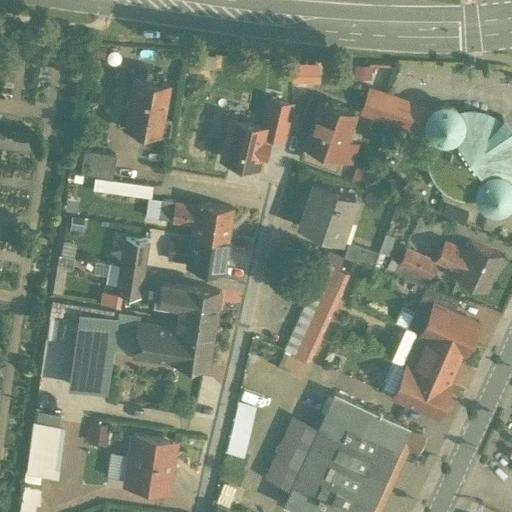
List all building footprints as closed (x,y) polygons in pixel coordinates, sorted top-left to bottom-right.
[(168,82),(133,75),(123,127),(159,134),(168,82)] [(424,104),(369,84),(359,111),(430,135),(425,126),(425,122),(425,120),(425,115),(426,113),(427,110),(428,109),(429,107),(424,104)] [(353,108),(319,96),(312,115),(309,125),(304,142),(339,154),(348,157),(354,139),(343,136),(353,108)] [(282,137),(291,103),(268,97),(262,124),(267,125),(265,133),(282,137)] [(467,107),(461,108),(457,108),(452,104),(446,101),(439,101),(433,104),(428,109),(425,115),(425,122),(425,126),(430,135),(430,136),(426,147),(427,158),(429,168),(433,176),(440,184),(448,191),(457,195),(466,196),(474,195),(477,194),(480,200),(485,204),(492,206),(499,205),(505,202),(509,197),(511,191),(511,184),(508,178),(511,169),(511,137),(511,135),(511,125),(511,123),(502,114),(499,118),(492,113),(484,110),(478,108),(472,107),(467,107)] [(312,115),(302,112),(299,122),(309,125),(312,115)] [(257,164),(261,151),(264,151),(267,139),(264,138),(265,133),(267,125),(262,124),(231,117),(222,155),(257,164)] [(339,154),(304,142),(299,156),(334,167),(339,154)] [(115,152),(83,147),(80,171),(111,176),(115,152)] [(354,194),(313,179),(298,221),(339,236),(354,194)] [(231,204),(196,199),(197,197),(188,196),(188,201),(174,199),(171,218),(193,221),(191,231),(226,236),(231,204)] [(174,199),(160,197),(158,216),(171,218),(174,199)] [(226,236),(191,231),(190,239),(187,259),(187,262),(221,267),(226,236)] [(146,239),(125,236),(122,251),(144,254),(146,239)] [(190,239),(168,236),(165,255),(187,259),(190,239)] [(378,249),(348,238),(342,253),(372,264),(378,249)] [(465,249),(444,239),(436,255),(458,265),(465,249)] [(499,252),(470,239),(465,249),(458,265),(455,271),(484,285),(499,252)] [(299,248),(281,244),(278,260),(296,264),(299,248)] [(435,260),(405,246),(393,269),(424,284),(425,283),(435,260)] [(144,254),(122,251),(121,262),(142,266),(144,254)] [(142,266),(121,262),(116,290),(138,294),(142,266)] [(335,265),(295,350),(307,356),(346,270),(335,265)] [(181,282),(160,279),(157,298),(178,301),(181,282)] [(217,287),(181,282),(178,301),(177,313),(213,318),(217,287)] [(458,296),(425,283),(424,284),(425,284),(420,294),(422,295),(433,300),(453,309),(458,296)] [(433,300),(422,295),(408,325),(419,330),(433,300)] [(453,309),(433,300),(419,330),(460,349),(463,350),(477,320),(453,309)] [(117,315),(79,309),(68,383),(106,389),(117,315)] [(213,318),(177,313),(175,324),(138,319),(135,340),(190,348),(188,360),(206,362),(213,318)] [(460,349),(419,330),(414,342),(410,340),(401,360),(405,362),(446,380),(460,349)] [(446,380),(405,362),(391,392),(435,412),(449,382),(446,380)] [(405,421),(334,389),(333,389),(332,390),(283,499),(311,511),(365,511),(405,424),(406,424),(406,423),(405,422),(405,421)] [(247,453),(260,401),(241,396),(228,448),(247,453)] [(110,439),(112,420),(92,418),(91,438),(110,439)] [(60,423),(32,419),(25,467),(54,471),(60,423)] [(172,440),(133,434),(126,477),(165,483),(172,440)]
